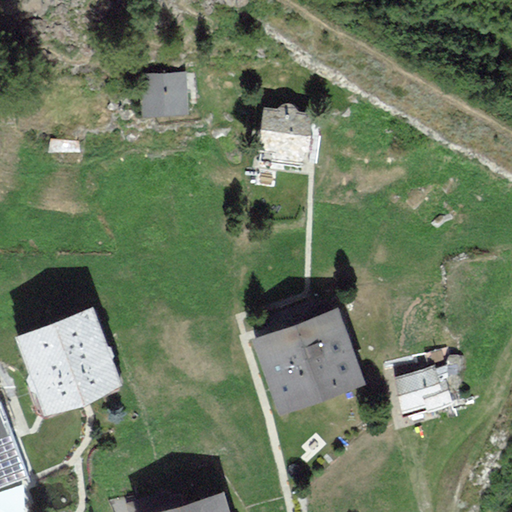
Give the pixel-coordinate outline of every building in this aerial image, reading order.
[(158,108),(193,105),(190,75),(155,79),(158,108)] [(266,144),(317,159),(328,122),(277,107),(266,144)] [(105,307),(28,334),(56,413),(83,403),(133,385),(105,307)] [(345,307),(264,338),(293,412),(374,381),(345,307)] [(441,362),(395,374),(406,415),(452,403),(441,362)] [(0,440),(21,433),(0,375),(0,440)] [(240,511),(234,490),(157,511),(240,511)]
